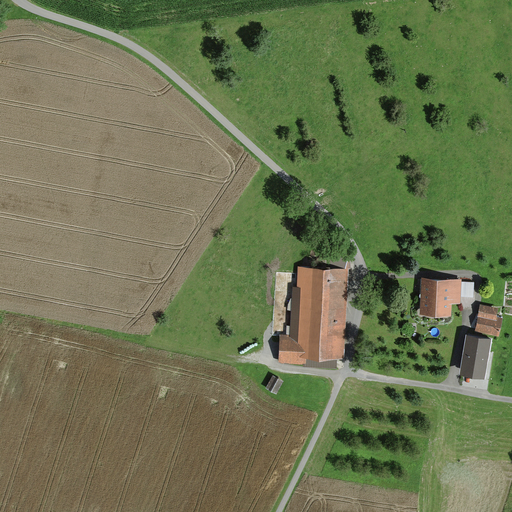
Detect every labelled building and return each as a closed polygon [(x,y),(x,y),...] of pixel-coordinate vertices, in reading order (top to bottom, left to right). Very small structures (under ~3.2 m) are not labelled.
[(340,358),(346,270),(300,267),(296,336),(281,335),(279,365),(305,366),(305,356),(340,358)] [(466,279),(424,277),(422,317),(455,318),(455,307),(465,308),(466,279)] [(502,307),(483,304),(478,335),(496,338),(502,307)] [(471,334),(464,372),(490,376),(496,338),(478,335),(471,334)] [(272,378),(267,391),(277,395),(282,381),(272,378)]
